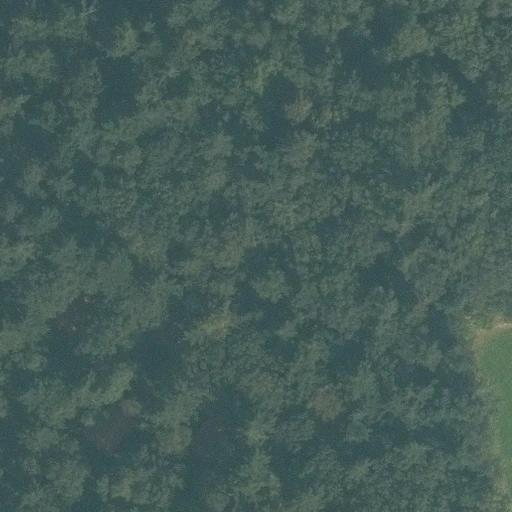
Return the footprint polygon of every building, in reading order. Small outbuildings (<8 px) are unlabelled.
[(78,287),(50,321),(69,337),(97,303),(78,287)] [(179,298),(151,332),(170,348),(198,314),(179,298)] [(115,406),(87,440),(107,456),(135,422),(115,406)] [(217,413),(189,447),(208,463),(236,429),(217,413)] [(0,508),(10,491),(15,494),(15,493),(0,484),(0,508)]
